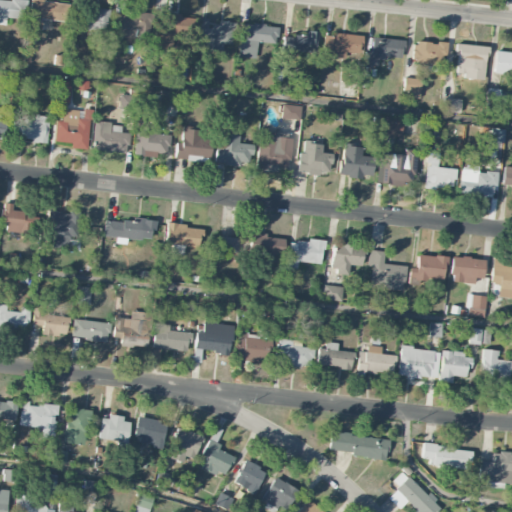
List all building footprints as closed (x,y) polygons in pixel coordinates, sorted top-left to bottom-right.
[(0,0),(0,22),(5,24),(6,18),(24,20),(26,2),(0,0)] [(66,22),(68,4),(43,2),(43,0),(29,0),(26,37),(38,38),(41,19),(66,22)] [(108,10),(72,7),(68,50),(78,51),(80,29),(106,31),(108,10)] [(151,12),(115,10),(114,38),(133,39),(134,35),(150,36),(151,12)] [(193,17),(166,15),(166,26),(155,25),(153,48),(161,48),(162,34),(192,36),(193,17)] [(222,54),(222,44),(231,45),(233,22),(218,21),(218,27),(207,26),(208,19),(200,18),(197,52),(222,54)] [(240,24),(238,57),(256,58),(257,42),(275,43),(277,26),(240,24)] [(281,51),(316,52),(317,31),(306,31),(306,37),(282,36),(281,51)] [(323,34),(322,57),(334,57),(334,53),(360,54),(361,36),(323,34)] [(363,67),(377,68),(377,58),(402,59),(403,40),(371,39),(371,51),(363,51),(363,67)] [(445,44),(414,40),(411,63),(442,66),(445,44)] [(483,79),(486,47),(457,44),(454,76),(483,79)] [(493,73),(511,75),(511,52),(495,51),(493,73)] [(403,97),(417,99),(420,80),(406,78),(403,97)] [(55,102),(70,103),(71,82),(56,81),(55,102)] [(502,105),(502,90),(486,89),(485,104),(502,105)] [(178,92),(160,91),(159,105),(177,106),(178,92)] [(459,113),(460,99),(444,98),(443,112),(459,113)] [(54,141),(71,143),(71,148),(87,150),(92,112),(67,108),(67,104),(54,102),(52,118),(57,118),(54,141)] [(300,107),(282,105),(280,118),(299,120),(300,107)] [(12,120),(12,140),(47,142),(48,117),(24,116),(24,121),(12,120)] [(401,138),(403,118),(384,116),(382,136),(401,138)] [(92,150),(126,154),(129,133),(120,132),(121,125),(95,122),(92,150)] [(168,135),(156,134),(156,124),(135,122),(134,156),(156,157),(156,152),(167,153),(168,135)] [(175,158),(190,158),(190,161),(209,162),(209,140),(201,140),(201,129),(181,128),(181,143),(175,143),(175,158)] [(504,142),(504,131),(484,130),(484,141),(504,142)] [(290,133),(258,132),(257,170),(284,172),(284,161),(289,161),(290,133)] [(215,164),(250,165),(251,144),(238,144),(238,135),(217,134),(215,164)] [(331,154),(320,153),(321,144),(303,142),(301,158),(298,158),(296,173),(318,175),(318,172),(329,173),(331,154)] [(373,176),(374,157),(360,157),(361,146),(341,145),(339,176),(361,178),(361,175),(373,176)] [(417,150),(404,149),(404,155),(386,153),(385,163),(377,162),(375,184),(401,186),(401,182),(414,183),(417,150)] [(453,189),(455,170),(426,166),(424,186),(453,189)] [(511,167),(503,166),(501,185),(511,186),(511,192),(511,193),(511,192),(511,167)] [(495,172),(460,170),(459,193),(494,194),(495,172)] [(5,231),(30,233),(32,212),(11,210),(12,204),(3,203),(1,224),(5,224),(5,231)] [(51,248),(66,248),(67,236),(76,237),(78,213),(47,211),(46,234),(52,234),(51,248)] [(102,236),(152,241),(154,221),(134,218),(133,223),(104,220),(102,236)] [(183,247),(200,248),(201,227),(165,225),(164,245),(172,245),(171,254),(183,255),(183,247)] [(282,255),(283,239),(265,238),(265,233),(250,233),(249,257),(273,258),(273,255),(282,255)] [(238,251),(239,238),(219,238),(219,251),(238,251)] [(296,262),(321,264),(323,243),(288,239),(285,269),(296,270),(296,262)] [(361,266),(363,247),(333,244),(330,272),(348,274),(349,265),(361,266)] [(370,288),(403,291),(405,266),(383,264),(384,252),(369,250),(367,266),(372,266),(370,288)] [(445,257),(417,255),(415,269),(409,268),(407,285),(417,286),(418,279),(443,281),(445,257)] [(451,257),(449,282),(474,284),(474,277),(482,278),(483,259),(451,257)] [(511,297),(511,264),(504,264),(504,260),(492,259),(489,284),(497,285),(496,296),(511,297)] [(340,301),(342,287),(323,285),(322,300),(340,301)] [(90,289),(77,287),(75,303),(87,306),(90,289)] [(483,317),(485,296),(467,295),(465,315),(483,317)] [(5,311),(6,305),(0,304),(0,327),(26,331),(29,308),(20,307),(19,313),(5,311)] [(31,325),(42,326),(41,334),(66,336),(67,317),(48,316),(49,306),(33,305),(31,325)] [(113,338),(125,339),(124,345),(148,346),(150,313),(130,312),(130,318),(113,318),(113,338)] [(233,326),(216,324),(216,317),(204,316),(202,333),(195,332),(194,351),(230,354),(233,326)] [(109,322),(72,320),(71,339),(108,340),(109,322)] [(427,336),(439,338),(441,324),(428,323),(427,336)] [(169,325),(154,324),(152,349),(188,351),(189,333),(168,331),(169,325)] [(481,329),(469,328),(469,344),(480,345),(481,329)] [(271,336),(237,335),(236,360),(270,361),(271,336)] [(301,340),(276,340),(275,365),(311,366),(312,348),(300,348),(301,340)] [(350,369),(351,352),(336,351),(337,343),(325,342),(324,349),(317,348),(315,366),(350,369)] [(366,352),(357,351),(356,372),(392,374),(393,355),(380,354),(380,346),(366,346),(366,352)] [(438,351),(400,347),(397,376),(436,379),(438,351)] [(509,387),(510,361),(497,360),(497,351),(482,350),(481,378),(495,378),(494,386),(509,387)] [(471,358),(463,357),(463,352),(440,351),(439,382),(451,383),(452,376),(465,377),(465,368),(471,368),(471,358)] [(0,421),(14,422),(16,403),(0,401),(0,421)] [(53,441),(56,406),(21,403),(19,426),(41,428),(40,440),(53,441)] [(85,446),(88,410),(67,407),(63,443),(85,446)] [(100,416),(98,440),(126,443),(128,422),(122,422),(122,418),(100,416)] [(161,447),(166,423),(137,417),(132,441),(161,447)] [(169,458),(182,463),(184,457),(193,460),(201,436),(176,428),(169,447),(172,448),(169,458)] [(328,453),(385,458),(387,438),(329,433),(328,453)] [(201,468),(224,477),(232,456),(217,450),(219,444),(207,439),(201,455),(205,457),(201,468)] [(471,449),(422,445),(420,459),(430,460),(430,467),(463,470),(464,462),(469,463),(471,449)] [(511,453),(491,453),(490,462),(479,461),(478,485),(502,486),(502,483),(511,484),(511,474),(511,473),(511,453)] [(255,493),(263,469),(242,461),(234,485),(255,493)] [(174,476),(158,471),(155,483),(170,488),(174,476)] [(387,498),(399,510),(405,503),(413,511),(433,511),(439,506),(404,473),(395,483),(398,486),(387,498)] [(285,511),(297,489),(273,477),(261,500),(284,511),(285,511)] [(0,511),(6,511),(8,490),(0,489),(0,511)] [(148,511),(153,497),(139,493),(132,511),(148,511)] [(231,499),(219,493),(213,505),(225,511),(231,499)] [(72,511),(73,498),(58,497),(57,511),(72,511)] [(319,511),(307,500),(295,511),(319,511)] [(44,503),(17,501),(16,511),(52,511),(52,510),(44,510),(44,503)]
